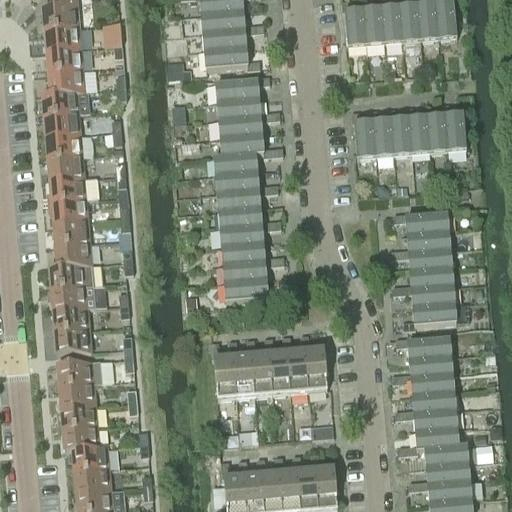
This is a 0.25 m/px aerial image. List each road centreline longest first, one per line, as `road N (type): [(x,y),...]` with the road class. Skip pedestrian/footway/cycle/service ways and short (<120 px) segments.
road 1 (residential): [(377,511),(365,345),(315,229),(296,0)]
road 2 (residential): [(27,511),(0,202)]
